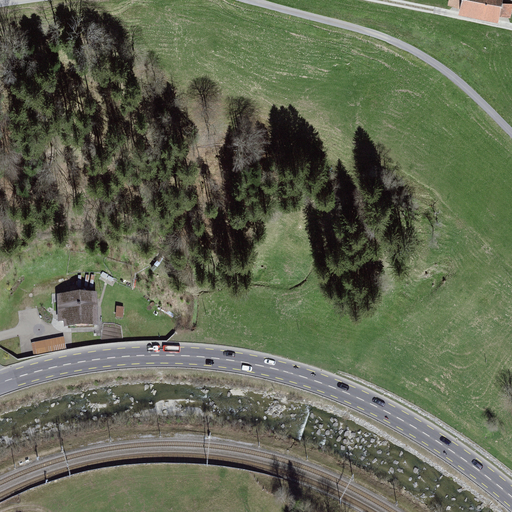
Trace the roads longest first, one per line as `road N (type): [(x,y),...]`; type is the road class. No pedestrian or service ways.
road 1 (secondary): [(0,384),(112,357),(197,356),(277,369),(392,415),(511,497)]
road 2 (unclassified): [(255,0),(396,39),(511,129)]
road 3 (track): [(511,30),(379,0)]
